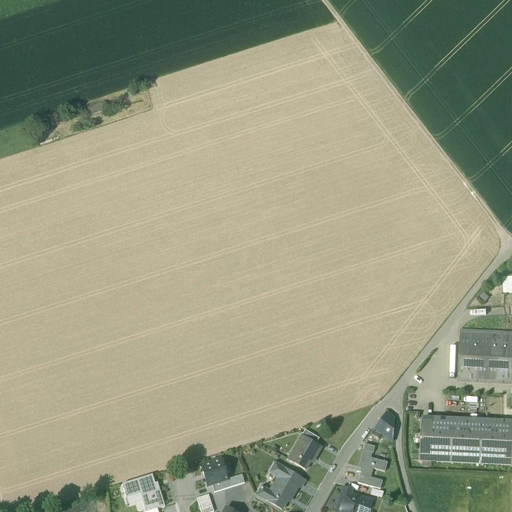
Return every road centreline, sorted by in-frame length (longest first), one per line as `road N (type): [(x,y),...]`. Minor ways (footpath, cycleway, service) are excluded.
road 1 (track): [(508,251),(480,199),(328,0)]
road 2 (residential): [(511,250),(498,257),(394,391)]
road 3 (residential): [(394,391),(312,511)]
road 4 (residential): [(414,511),(394,391)]
